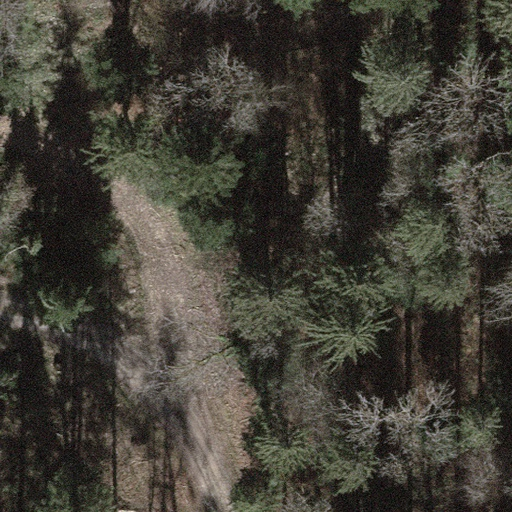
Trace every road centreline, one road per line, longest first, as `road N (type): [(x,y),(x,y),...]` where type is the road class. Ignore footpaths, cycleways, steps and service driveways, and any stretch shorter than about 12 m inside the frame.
road 1 (track): [(0,124),(79,164),(176,247),(195,317),(155,405)]
road 2 (track): [(213,511),(203,480),(118,345),(0,309)]
